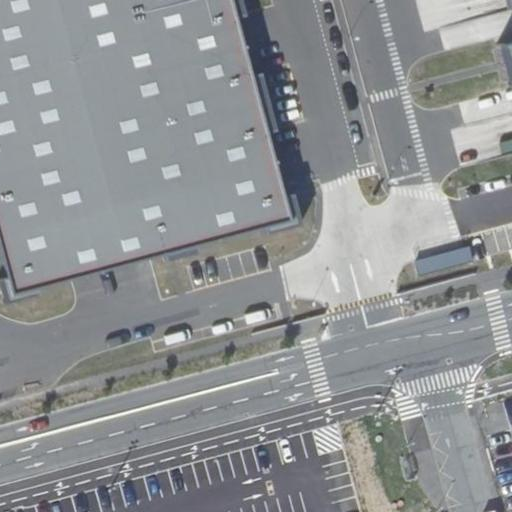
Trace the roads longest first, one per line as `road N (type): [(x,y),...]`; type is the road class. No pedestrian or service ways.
road 1 (unclassified): [(0,449),(425,340)]
road 2 (unclassified): [(471,511),(425,340)]
